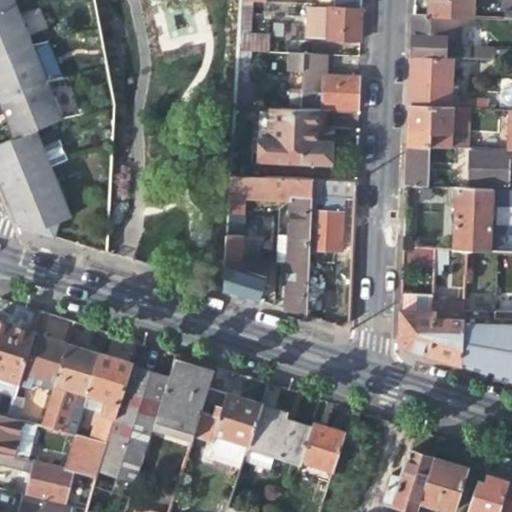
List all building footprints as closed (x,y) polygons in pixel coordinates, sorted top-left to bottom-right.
[(0,0),(0,13),(17,7),(13,0),(0,0)] [(429,0),(428,15),(473,18),(473,0),(429,0)] [(251,38),(252,2),(240,2),(237,52),(266,52),(276,52),(277,39),(251,38)] [(0,56),(31,44),(17,7),(0,13),(0,56)] [(360,30),(361,8),(334,7),(320,7),(309,7),(308,17),(316,37),(359,38),(360,30)] [(39,8),(22,15),(30,34),(47,27),(39,8)] [(472,26),(473,18),(428,15),(413,15),(412,33),(411,55),(451,58),(493,61),(493,53),(471,52),(471,48),(460,48),(460,26),(472,26)] [(0,99),(46,81),(31,44),(0,56),(0,99)] [(265,65),(266,52),(237,52),(235,93),(234,107),(252,107),(254,82),(247,82),(248,64),(265,65)] [(302,53),(300,108),(319,109),(323,109),(323,106),(356,107),(358,76),(325,75),(327,53),(302,53)] [(450,90),(451,58),(411,55),(410,77),(409,105),(455,108),(456,108),(456,98),(457,90),(450,90)] [(61,119),(46,81),(0,99),(0,101),(6,115),(15,137),(33,130),(61,119)] [(79,110),(68,87),(54,94),(65,116),(79,110)] [(234,111),(234,107),(235,93),(223,93),(222,111),(234,111)] [(456,98),(456,108),(469,109),(469,98),(456,98)] [(469,117),(469,109),(456,108),(455,108),(409,105),(408,123),(407,145),(429,146),(431,146),(431,133),(450,133),(451,116),(469,117)] [(318,134),(319,109),(300,108),(277,108),(270,107),(270,138),(258,138),(257,161),(334,163),(334,139),(318,139),(318,134)] [(33,130),(15,137),(0,143),(0,181),(2,186),(48,167),(33,130)] [(427,186),(429,146),(407,145),(406,164),(405,185),(427,186)] [(507,170),(511,170),(511,148),(508,148),(508,152),(469,151),(468,166),(460,166),(460,173),(468,173),(468,183),(506,185),(507,170)] [(54,182),(48,167),(2,186),(11,207),(20,204),(23,211),(18,226),(52,237),(56,222),(68,217),(62,201),(64,200),(56,181),(54,182)] [(245,198),(291,200),(291,198),(311,199),(312,178),(230,175),(228,216),(244,217),(245,198)] [(357,179),(312,178),(311,199),(309,250),(333,250),(354,251),(357,179)] [(492,189),(457,187),(455,222),(454,249),(489,251),(492,189)] [(290,312),(306,317),(309,250),(311,199),(291,198),(291,200),(289,236),(279,235),(278,263),(287,263),(284,310),(290,312)] [(11,207),(18,226),(23,211),(20,204),(11,207)] [(240,263),(244,217),(228,216),(223,291),(249,299),(259,302),(266,278),(263,276),(264,271),(240,263)] [(435,248),(403,246),(402,264),(435,266),(435,248)] [(449,286),(468,286),(467,251),(449,251),(449,286)] [(400,295),(400,310),(398,341),(405,347),(431,356),(433,320),(433,304),(434,297),(400,295)] [(465,303),(433,304),(433,320),(464,320),(464,317),(465,310),(465,303)] [(465,310),(464,317),(488,318),(488,311),(465,310)] [(488,318),(464,317),(464,320),(460,365),(472,366),(478,366),(477,370),(492,375),(506,375),(506,379),(511,381),(511,319),(496,318),(497,311),(488,311),(488,318)] [(511,311),(497,311),(496,318),(511,319),(511,311)] [(464,320),(433,320),(431,356),(443,359),(460,365),(464,320)] [(0,392),(11,396),(17,378),(31,331),(12,325),(0,321),(0,392)] [(25,373),(54,383),(66,342),(48,336),(31,331),(17,378),(23,380),(25,373)] [(87,349),(66,342),(54,383),(40,427),(75,436),(88,395),(101,353),(87,349)] [(100,415),(92,441),(104,444),(130,364),(130,362),(117,358),(101,353),(88,395),(106,401),(102,415),(100,415)] [(158,414),(197,425),(208,387),(215,365),(195,359),(175,353),(168,376),(158,414)] [(147,370),(130,364),(104,444),(94,476),(93,481),(84,511),(129,511),(131,506),(158,414),(168,376),(147,370)] [(212,450),(244,459),(248,446),(249,444),(260,404),(261,404),(235,396),(208,387),(197,425),(193,435),(214,441),(212,450)] [(11,396),(4,417),(16,420),(23,399),(11,396)] [(300,461),(301,459),(311,425),(289,418),(286,417),(286,412),(260,404),(249,444),(248,446),(300,461)] [(21,422),(16,420),(4,417),(0,415),(0,454),(4,455),(9,456),(12,457),(21,422)] [(312,421),(311,425),(301,459),(334,469),(345,431),(329,426),(312,421)] [(75,436),(64,469),(82,474),(94,476),(104,444),(92,441),(75,436)] [(414,511),(418,502),(432,458),(407,451),(403,466),(400,476),(389,472),(380,504),(407,511),(414,511)] [(80,482),(82,474),(64,469),(12,457),(9,456),(7,463),(17,466),(12,485),(16,487),(14,493),(24,495),(25,492),(64,501),(71,480),(80,482)] [(450,464),(432,458),(418,502),(452,511),(466,468),(450,464)] [(511,511),(511,483),(505,482),(506,480),(486,474),(484,482),(478,480),(467,511),(511,511)] [(28,511),(3,511),(0,511),(68,511),(70,506),(33,497),(28,511)]
